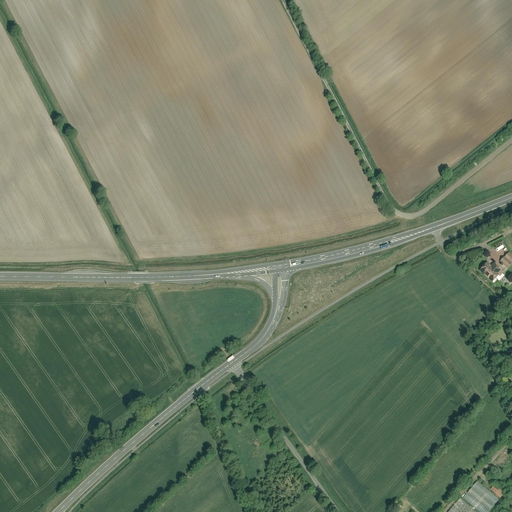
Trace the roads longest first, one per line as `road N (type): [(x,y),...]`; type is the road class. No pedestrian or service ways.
road 1 (track): [(511,139),(427,210),(399,219),(282,0)]
road 2 (primary): [(511,198),(402,238),(278,267)]
road 3 (primary): [(0,276),(234,274)]
road 4 (unclassified): [(338,511),(232,362)]
road 5 (tertiary): [(192,393),(58,511)]
